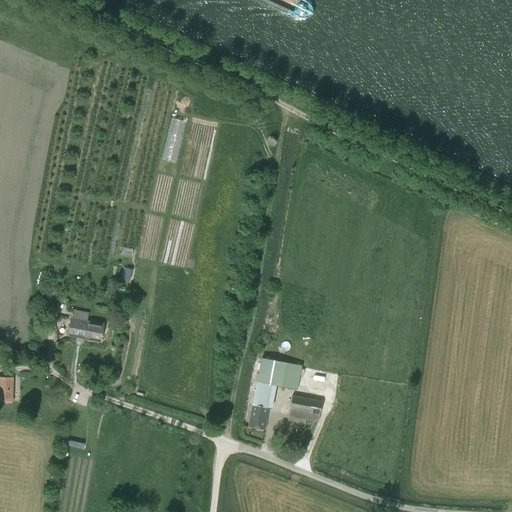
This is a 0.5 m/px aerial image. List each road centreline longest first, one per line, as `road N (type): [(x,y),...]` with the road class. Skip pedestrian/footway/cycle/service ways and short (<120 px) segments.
road 1 (track): [(511,214),(65,0)]
road 2 (track): [(286,106),(224,441)]
road 3 (unclassified): [(435,511),(363,495),(224,441),(213,511)]
